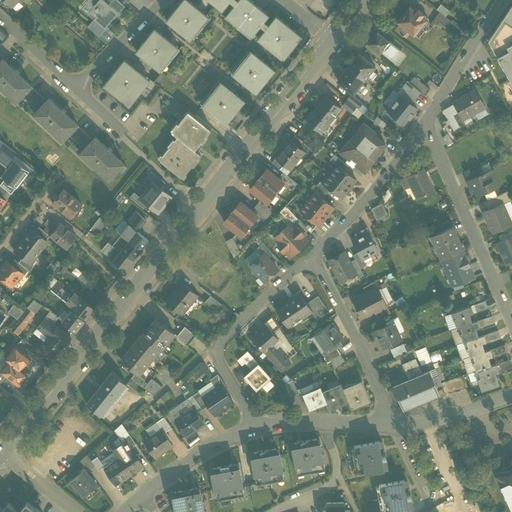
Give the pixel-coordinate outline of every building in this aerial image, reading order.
[(3,0),(11,7),(12,7),(17,12),(23,6),(21,4),(24,0),(3,0)] [(123,7),(114,0),(90,0),(87,3),(96,11),(93,14),(97,18),(95,20),(105,29),(106,28),(105,27),(117,14),(123,7)] [(186,0),(184,0),(167,23),(192,43),(211,20),(186,0)] [(206,0),(222,13),(233,0),(206,0)] [(248,0),(240,0),(226,18),(253,39),(270,18),(248,0)] [(449,11),(441,4),(436,10),(439,12),(445,17),(449,11)] [(416,12),(409,7),(404,14),(401,14),(398,18),(399,20),(398,21),(400,23),(394,30),(403,36),(407,31),(410,34),(412,32),(414,35),(415,34),(419,37),(425,30),(423,28),(428,22),(425,19),(427,17),(423,14),(423,13),(418,9),(416,12)] [(511,8),(489,41),(510,78),(507,80),(511,88),(511,8)] [(445,17),(439,12),(434,19),(446,28),(451,22),(445,17)] [(274,13),(270,18),(253,39),(286,66),(308,40),(274,13)] [(104,31),(94,22),(89,28),(99,36),(104,31)] [(155,30),(136,54),(163,75),(181,51),(155,30)] [(389,42),(377,31),(367,43),(379,54),(389,42)] [(227,74),(255,98),(278,70),(250,47),(227,74)] [(375,66),(359,54),(353,61),(355,62),(350,69),(364,80),(366,76),(371,80),(377,73),(372,69),(375,66)] [(0,61),(0,87),(16,102),(31,86),(2,59),(0,61)] [(125,61),(104,85),(130,107),(151,83),(125,61)] [(364,80),(350,69),(345,74),(344,73),(337,81),(353,93),(356,90),(361,93),(366,86),(362,83),(364,80)] [(430,90),(414,77),(409,83),(416,89),(425,96),(430,90)] [(201,105),(227,126),(246,103),(220,82),(201,105)] [(46,101),(33,89),(24,98),(37,110),(46,101)] [(425,96),(416,89),(412,94),(421,101),(425,96)] [(475,90),(467,95),(453,104),(458,112),(462,120),(463,120),(485,107),(475,90)] [(362,104),(351,94),(346,100),(356,108),(358,109),(362,104)] [(325,95),(312,112),(311,111),(305,119),(321,132),(323,131),(327,135),(332,129),(327,125),(341,108),(325,95)] [(78,125),(49,98),(46,101),(37,110),(34,114),(62,141),(78,125)] [(356,108),(346,100),(342,105),(352,113),(356,108)] [(188,111),(171,131),(177,136),(162,156),(163,157),(160,161),(180,177),(183,173),(185,174),(200,155),(194,150),(211,129),(204,124),(188,111)] [(462,120),(458,112),(453,115),(459,127),(465,124),(463,120),(462,120)] [(375,133),(364,124),(359,130),(360,131),(356,136),(355,135),(350,141),(373,160),(385,145),(375,137),(375,133)] [(92,140),(80,128),(70,138),(83,149),(92,140)] [(124,163),(95,137),(92,140),(83,149),(79,153),(108,180),(118,170),(123,164),(124,163)] [(290,140),(275,158),(290,170),(305,152),(290,140)] [(373,160),(350,141),(341,152),(349,158),(351,155),(359,162),(356,165),(364,171),(373,160)] [(6,145),(0,152),(0,162),(6,167),(12,158),(16,153),(6,145)] [(348,166),(334,155),(330,160),(337,165),(344,170),(348,166)] [(29,171),(14,160),(12,158),(6,167),(5,171),(0,177),(4,180),(15,189),(29,171)] [(283,165),(275,158),(271,163),(280,170),(283,165)] [(123,164),(118,170),(122,174),(127,168),(123,164)] [(344,170),(337,165),(330,174),(348,189),(356,180),(344,170)] [(364,171),(356,165),(353,169),(360,176),(364,171)] [(480,167),(467,174),(470,180),(483,174),(480,167)] [(434,189),(422,168),(401,180),(405,188),(412,185),(419,197),(416,198),(417,199),(434,189)] [(277,178),(266,169),(261,175),(262,176),(259,180),(275,193),(283,183),(277,178)] [(483,174),(470,180),(477,196),(496,188),(493,181),(496,180),(492,170),(483,174)] [(153,181),(161,188),(165,183),(151,172),(147,177),(153,181)] [(296,183),(282,172),(277,178),(283,183),(291,190),(296,183)] [(348,189),(330,174),(322,183),(330,190),(340,198),(344,193),(345,194),(348,189)] [(15,189),(4,180),(0,184),(8,191),(11,194),(15,189)] [(275,193),(259,180),(256,184),(255,183),(250,189),(261,198),(267,203),(268,203),(275,193)] [(161,188),(153,181),(146,189),(165,205),(172,196),(161,188)] [(330,190),(322,183),(320,181),(316,186),(326,194),(330,190)] [(81,204),(63,190),(63,189),(52,203),(71,217),(71,218),(82,204),(81,204)] [(165,205),(146,189),(140,197),(139,198),(147,205),(158,213),(165,205)] [(507,191),(484,203),(487,211),(502,204),(511,200),(507,191)] [(139,198),(140,197),(134,193),(130,197),(143,209),(147,205),(139,198)] [(333,208),(315,193),(307,202),(326,217),(333,208)] [(267,203),(261,198),(256,205),(269,215),(274,208),(268,203),(267,203)] [(251,211),(240,202),(235,208),(236,209),(232,213),(249,226),(257,216),(251,211)] [(326,217),(307,202),(300,211),(318,226),(321,221),(322,222),(326,217)] [(382,203),(371,209),(376,220),(387,214),(382,203)] [(487,211),(483,213),(492,231),(511,223),(502,204),(487,211)] [(269,215),(256,205),(251,211),(257,216),(263,221),(269,215)] [(298,219),(285,206),(277,215),(288,226),(291,223),(292,225),(298,219)] [(146,220),(136,212),(126,223),(128,224),(137,231),(146,220)] [(249,226),(232,213),(229,217),(228,216),(224,222),(241,236),(249,226)] [(123,220),(115,230),(120,234),(128,224),(126,223),(123,220)] [(449,220),(439,225),(442,232),(452,227),(449,220)] [(52,221),(44,231),(48,234),(50,236),(58,226),(52,221)] [(292,225),(291,223),(288,226),(274,238),(276,240),(277,242),(278,245),(280,247),(281,249),(283,250),(284,251),(286,253),(289,254),(291,256),(307,241),(302,235),(303,234),(297,227),(296,228),(292,225)] [(76,237),(59,224),(58,226),(50,236),(70,252),(76,244),(72,241),(76,237)] [(137,231),(128,224),(120,234),(120,235),(140,251),(148,241),(137,231)] [(44,231),(38,227),(34,231),(44,239),(48,234),(44,231)] [(442,232),(431,236),(442,261),(463,251),(453,227),(442,232)] [(34,231),(31,229),(23,240),(39,253),(44,246),(42,245),(46,240),(44,239),(34,231)] [(372,241),(366,229),(357,234),(358,238),(352,241),(359,253),(363,260),(372,255),(370,251),(376,248),(372,241)] [(511,229),(498,236),(501,241),(511,236),(511,229)] [(140,251),(120,235),(115,242),(121,247),(123,245),(124,246),(120,251),(132,260),(132,261),(140,251)] [(511,236),(501,241),(497,243),(506,265),(511,262),(511,236)] [(240,252),(232,238),(225,241),(234,257),(240,252)] [(39,253),(23,240),(14,251),(22,258),(28,263),(28,262),(32,258),(34,259),(39,253)] [(115,249),(107,243),(102,250),(109,256),(115,249)] [(273,254),(263,243),(257,248),(263,254),(268,259),(273,254)] [(132,260),(120,251),(113,261),(124,270),(132,260)] [(463,251),(442,261),(452,285),(470,278),(465,266),(469,265),(463,251)] [(344,252),(335,257),(335,258),(329,262),(341,285),(356,277),(357,276),(350,262),(344,252)] [(363,260),(359,253),(353,255),(355,259),(360,268),(366,265),(363,260)] [(268,259),(263,254),(250,266),(255,271),(254,274),(257,277),(260,277),(265,282),(274,274),(272,272),(276,268),(268,259)] [(28,263),(22,258),(18,263),(28,270),(29,271),(33,266),(28,262),(28,263)] [(18,263),(14,259),(10,264),(22,273),(22,274),(24,275),(28,270),(18,263)] [(360,268),(355,259),(350,262),(357,276),(356,277),(357,279),(363,275),(360,268)] [(10,264),(6,261),(0,269),(0,277),(12,287),(22,274),(22,273),(10,264)] [(231,276),(218,264),(206,279),(206,280),(219,290),(231,276)] [(219,290),(206,280),(200,287),(210,296),(210,295),(213,297),(219,290)] [(374,282),(363,288),(365,293),(377,287),(374,282)] [(198,295),(183,283),(178,290),(176,289),(166,301),(182,314),(181,312),(186,306),(188,307),(198,295)] [(62,287),(58,284),(52,291),(56,295),(61,289),(62,287)] [(365,293),(352,299),(362,318),(374,311),(375,313),(387,307),(377,287),(365,293)] [(61,289),(56,295),(66,303),(71,297),(61,289)] [(307,304),(300,294),(276,311),(288,328),(312,312),(307,304)] [(80,300),(73,295),(71,297),(66,303),(86,318),(93,309),(81,299),(80,300)] [(213,297),(210,295),(210,296),(205,302),(216,311),(222,305),(213,297)] [(318,296),(307,304),(312,312),(313,314),(325,306),(318,296)] [(17,319),(9,329),(17,335),(41,305),(34,299),(23,312),(17,319)] [(485,301),(471,306),(473,313),(487,308),(485,301)] [(62,311),(52,303),(46,309),(57,317),(60,313),(62,311)] [(23,312),(14,304),(8,312),(17,319),(23,312)] [(325,306),(313,314),(317,320),(329,311),(325,306)] [(471,306),(454,313),(455,319),(454,319),(457,328),(460,327),(472,323),(472,322),(469,315),(473,313),(471,306)] [(387,307),(375,313),(379,320),(390,312),(387,307)] [(84,321),(71,311),(66,317),(60,313),(57,317),(75,332),(84,321)] [(272,316),(263,323),(267,328),(268,327),(273,333),(280,327),(272,316)] [(491,316),(477,321),(480,328),(494,323),(491,316)] [(55,328),(45,319),(39,327),(50,335),(55,328)] [(162,324),(155,319),(142,335),(159,349),(160,350),(174,333),(162,324)] [(472,323),(460,327),(462,333),(460,334),(463,343),(466,342),(466,341),(478,337),(476,329),(480,328),(477,321),(472,322),(472,323)] [(393,322),(375,330),(383,349),(401,340),(393,322)] [(342,339),(332,324),(316,335),(325,350),(339,341),(342,339)] [(193,334),(184,326),(176,336),(185,343),(193,334)] [(50,335),(46,340),(59,351),(70,338),(56,327),(50,335)] [(267,328),(260,334),(259,333),(252,339),(281,371),(290,363),(277,348),(275,350),(271,345),(278,339),(273,333),(268,327),(267,328)] [(498,330),(484,335),(486,342),(500,337),(498,330)] [(159,349),(142,335),(135,343),(152,358),(159,349)] [(478,337),(466,341),(466,342),(468,347),(466,348),(469,357),(472,356),(485,352),(485,351),(482,343),(486,342),(484,335),(478,337)] [(339,341),(325,350),(328,355),(337,349),(342,346),(339,341)] [(152,358),(135,343),(128,352),(145,366),(152,358)] [(403,344),(390,350),(394,357),(407,352),(403,344)] [(293,353),(291,349),(286,352),(281,345),(278,347),(286,358),(293,353)] [(504,345),(490,349),(492,356),(506,351),(504,345)] [(15,347),(5,359),(9,362),(1,372),(5,375),(18,385),(18,384),(26,375),(19,370),(24,364),(29,358),(15,347)] [(423,347),(414,350),(419,363),(428,359),(423,347)] [(328,355),(324,358),(327,363),(330,361),(340,354),(337,349),(328,355)] [(485,352),(472,356),(474,362),(472,363),(476,372),(478,371),(477,371),(491,366),(488,357),(492,356),(490,349),(485,351),(485,352)] [(438,351),(430,353),(431,361),(440,359),(438,351)] [(145,366),(128,352),(120,361),(135,373),(138,375),(139,375),(145,366)] [(247,352),(238,361),(242,365),(245,363),(252,357),(247,352)] [(340,354),(330,361),(334,369),(345,361),(340,354)] [(270,378),(252,357),(245,363),(251,370),(244,376),(256,390),(270,378)] [(511,365),(510,359),(496,364),(499,372),(511,367),(511,365)] [(415,361),(402,366),(410,384),(395,391),(403,410),(439,395),(436,389),(429,372),(421,375),(415,361)] [(491,366),(477,371),(478,371),(480,378),(477,379),(481,391),(499,385),(495,374),(499,372),(496,364),(491,366)] [(442,386),(435,369),(429,371),(429,372),(436,389),(442,386)] [(111,372),(86,403),(101,415),(126,384),(111,372)] [(145,380),(139,375),(138,375),(135,373),(131,378),(140,385),(145,380)] [(18,385),(5,375),(0,381),(0,385),(12,395),(19,385),(18,384),(18,385)] [(225,385),(218,375),(212,379),(213,381),(217,387),(221,385),(223,387),(225,385)] [(463,376),(458,378),(462,391),(467,389),(463,376)] [(458,378),(453,380),(457,392),(462,391),(458,378)] [(151,379),(144,388),(148,392),(156,383),(151,379)] [(292,380),(285,385),(290,397),(298,393),(292,380)] [(453,380),(447,382),(452,394),(457,392),(453,380)] [(213,381),(198,391),(202,397),(202,398),(207,406),(215,416),(215,415),(232,403),(233,404),(234,403),(223,387),(221,385),(217,387),(213,381)] [(342,388),(342,389),(348,403),(351,410),(371,402),(362,381),(342,388)] [(447,382),(442,383),(446,396),(452,394),(447,382)] [(162,388),(156,383),(148,392),(153,396),(162,388)] [(322,391),(327,403),(330,411),(348,403),(342,389),(342,388),(340,384),(322,391)] [(320,387),(302,394),(309,410),(327,403),(322,391),(320,387)] [(202,397),(198,391),(192,395),(202,409),(207,406),(202,398),(202,397)] [(202,409),(192,395),(186,399),(193,409),(196,413),(202,409)] [(184,415),(177,405),(168,411),(185,437),(204,424),(196,413),(193,409),(184,415)] [(172,428),(164,417),(156,423),(164,434),(172,428)] [(164,434),(156,423),(146,430),(150,437),(143,442),(155,458),(172,446),(164,434)] [(129,435),(122,424),(116,428),(123,439),(129,435)] [(136,445),(129,435),(123,439),(125,441),(130,449),(136,445)] [(293,445),(298,470),(304,468),(304,472),(315,470),(314,466),(326,464),(321,440),(293,445)] [(130,449),(125,441),(112,451),(118,460),(129,475),(143,466),(132,450),(132,451),(130,449)] [(381,444),(351,450),(356,476),(386,470),(381,444)] [(253,456),(257,480),(263,479),(264,483),(274,481),(273,477),(285,475),(280,451),(253,456)] [(91,461),(87,455),(79,462),(82,465),(87,466),(89,469),(94,466),(91,461)] [(104,467),(97,457),(91,461),(94,466),(98,471),(104,467)] [(118,460),(104,469),(115,485),(129,475),(118,460)] [(213,473),(218,497),(224,496),(224,500),(235,498),(234,494),(246,492),(241,468),(213,473)] [(83,470),(71,481),(70,480),(70,481),(78,490),(80,488),(86,494),(97,484),(83,469),(82,469),(83,470)] [(511,511),(511,471),(502,473),(494,474),(504,495),(503,496),(510,511),(511,511)] [(404,511),(413,511),(408,483),(385,487),(387,494),(383,495),(385,505),(389,504),(390,511),(404,511)] [(175,500),(177,511),(207,511),(206,511),(205,511),(202,494),(175,500)] [(3,509),(0,506),(0,511),(38,511),(27,502),(19,511),(8,502),(3,509)]
